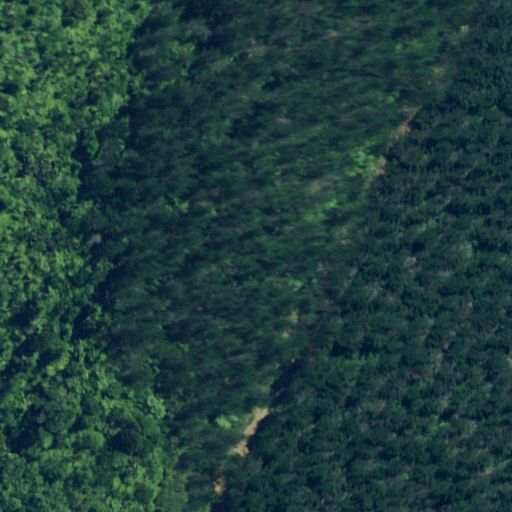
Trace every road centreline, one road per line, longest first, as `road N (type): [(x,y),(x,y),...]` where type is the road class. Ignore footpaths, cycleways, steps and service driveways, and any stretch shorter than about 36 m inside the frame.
road 1 (track): [(421,86),(375,185),(201,490),(215,511)]
road 2 (track): [(211,0),(421,86)]
